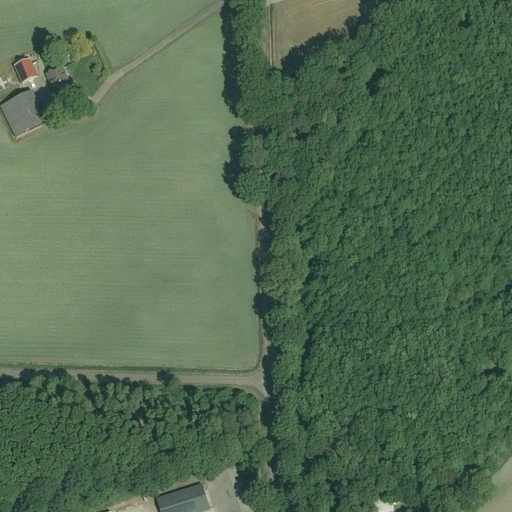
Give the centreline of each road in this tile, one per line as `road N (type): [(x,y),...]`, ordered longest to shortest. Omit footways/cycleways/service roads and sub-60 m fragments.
road 1 (unclassified): [(271,382),(258,0)]
road 2 (unclassified): [(271,382),(0,374)]
road 3 (track): [(233,439),(35,511)]
road 4 (unclassified): [(275,511),(271,382)]
